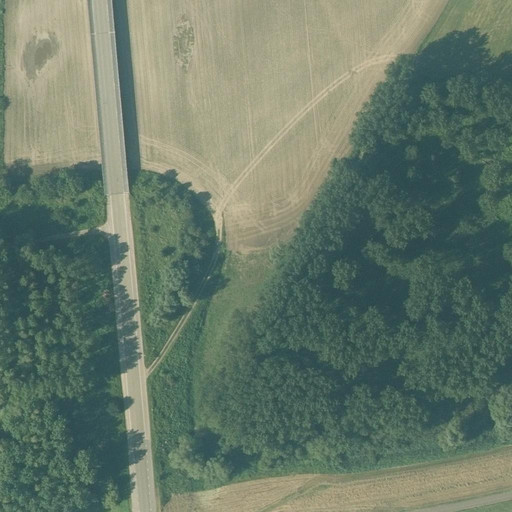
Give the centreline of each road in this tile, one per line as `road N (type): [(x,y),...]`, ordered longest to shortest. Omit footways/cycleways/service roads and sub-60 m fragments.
road 1 (unclassified): [(144,511),(99,0)]
road 2 (track): [(119,227),(0,247)]
